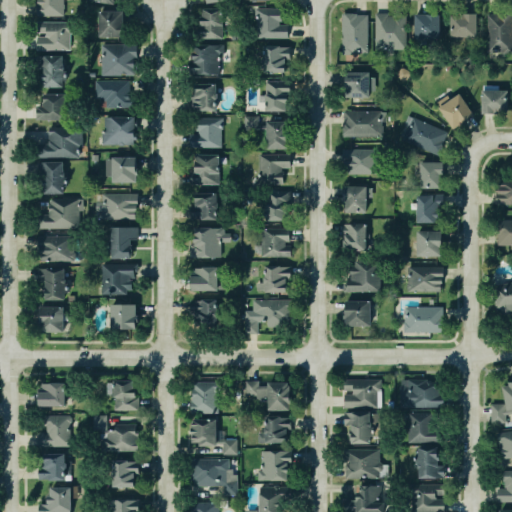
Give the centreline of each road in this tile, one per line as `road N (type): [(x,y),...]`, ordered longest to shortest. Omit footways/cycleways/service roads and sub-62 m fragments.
road 1 (tertiary): [(511,347),(0,358)]
road 2 (residential): [(166,511),(163,0)]
road 3 (residential): [(317,0),(319,511)]
road 4 (residential): [(13,511),(6,100)]
road 5 (residential): [(477,511),(476,180),(486,147),(511,137)]
